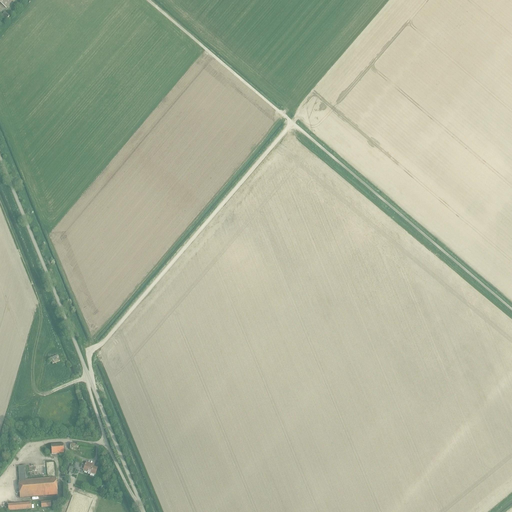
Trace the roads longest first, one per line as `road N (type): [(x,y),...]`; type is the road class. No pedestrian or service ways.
road 1 (track): [(511,307),(148,0)]
road 2 (unclassified): [(142,511),(0,157)]
road 3 (track): [(89,379),(91,349),(291,122)]
